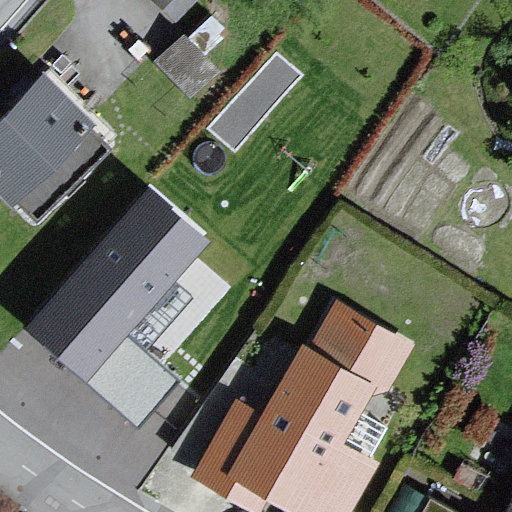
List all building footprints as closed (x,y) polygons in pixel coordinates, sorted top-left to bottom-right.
[(0,78),(0,195),(21,214),(95,147),(18,62),(0,78)] [(143,180),(23,319),(78,366),(117,322),(198,227),(143,180)] [(226,386),(179,474),(235,511),(246,511),(256,503),(272,511),(345,511),(372,466),(325,440),(346,397),(375,390),(402,344),(318,298),(291,345),(277,341),(245,395),(226,386)] [(176,372),(117,322),(78,366),(135,419),(176,372)] [(511,511),(511,453),(482,511),(511,511)]
